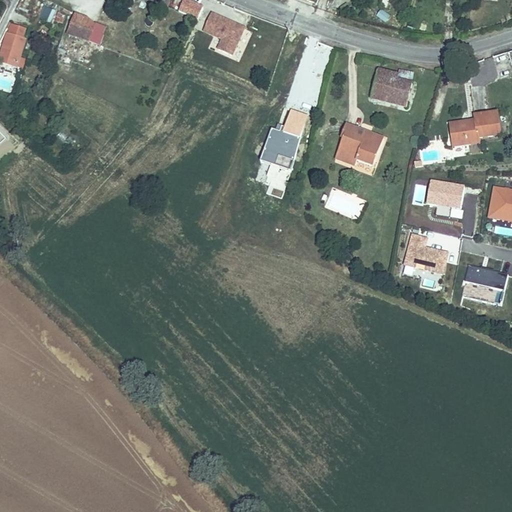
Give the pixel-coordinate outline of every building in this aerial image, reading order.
[(198,19),(204,4),(193,0),(182,0),(178,11),(198,19)] [(39,17),(51,22),(56,10),(43,5),(39,17)] [(377,16),(386,23),(391,16),(381,10),(377,16)] [(109,27),(78,14),(70,32),(97,44),(101,33),(105,34),(109,27)] [(241,59),(253,32),(241,27),(240,30),(236,28),(237,25),(220,18),(212,35),(232,43),(227,54),(241,59)] [(4,47),(0,62),(16,66),(25,36),(22,36),(25,26),(13,23),(10,32),(6,31),(1,46),(4,47)] [(398,76),(380,70),(371,98),(407,109),(413,84),(397,78),(398,76)] [(468,121),(449,123),(452,148),(481,145),(480,139),(501,135),(498,115),(491,117),(490,113),(473,116),(475,123),(469,124),(468,121)] [(361,130),(345,124),(341,136),(344,137),(336,160),(355,167),(357,162),(374,168),(384,139),(373,134),(370,142),(358,137),(361,130)] [(373,134),(361,130),(358,137),(370,142),(373,134)] [(511,193),(511,194),(506,193),(496,191),(490,221),(501,223),(502,218),(511,219),(511,193)] [(426,250),(428,241),(413,237),(405,268),(416,270),(417,266),(427,269),(426,273),(443,277),(449,256),(430,251),(429,256),(425,255),(426,250)] [(462,299),(494,306),(497,293),(504,295),(508,279),(494,275),(481,272),(470,269),(462,299)]
